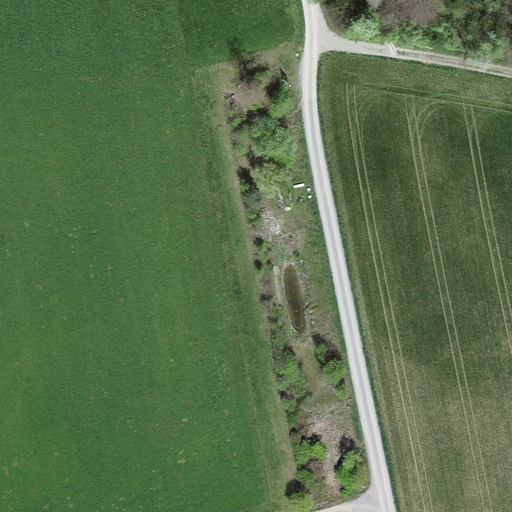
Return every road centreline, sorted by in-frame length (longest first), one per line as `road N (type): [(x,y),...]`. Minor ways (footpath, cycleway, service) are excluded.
road 1 (track): [(307,0),(311,119),(388,511)]
road 2 (track): [(511,71),(311,39)]
